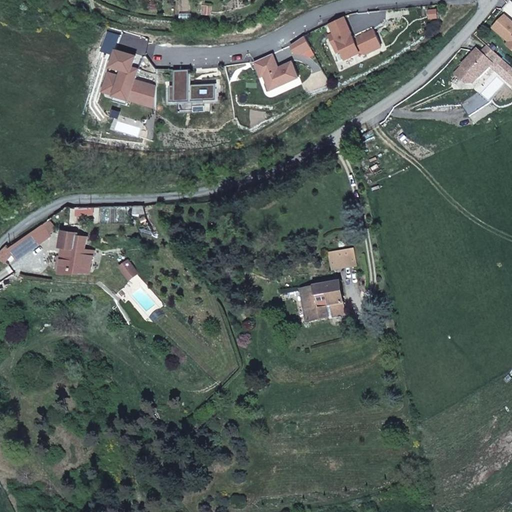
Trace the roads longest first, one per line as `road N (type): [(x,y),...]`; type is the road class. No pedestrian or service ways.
road 1 (residential): [(489,0),(413,86),(274,168),(195,193),(60,199),(0,244)]
road 2 (residential): [(158,57),(255,48),(342,5),(383,0)]
